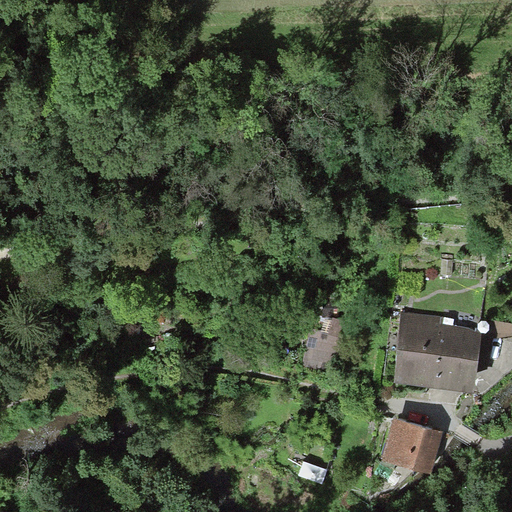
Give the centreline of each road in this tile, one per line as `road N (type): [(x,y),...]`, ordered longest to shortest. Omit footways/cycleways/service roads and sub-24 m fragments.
road 1 (track): [(511,188),(252,214),(0,254)]
road 2 (track): [(336,394),(457,427)]
